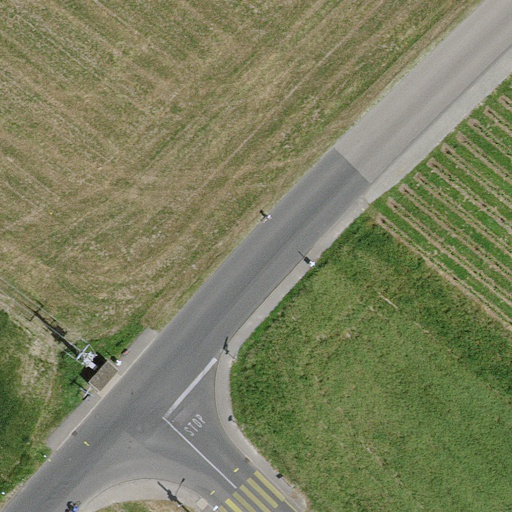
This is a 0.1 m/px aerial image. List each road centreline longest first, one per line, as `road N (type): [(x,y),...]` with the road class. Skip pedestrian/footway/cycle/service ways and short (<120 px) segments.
road 1 (unclassified): [(142,396),(269,256),(511,19)]
road 2 (tertiary): [(142,396),(261,511)]
road 3 (tertiary): [(40,511),(142,396)]
